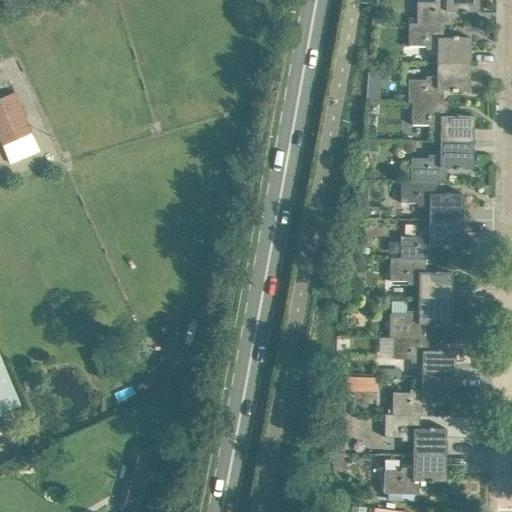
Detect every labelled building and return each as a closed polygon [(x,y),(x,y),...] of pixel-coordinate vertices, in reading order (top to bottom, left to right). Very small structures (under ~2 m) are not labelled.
[(478,11),(478,0),(433,0),(434,2),(417,2),(416,20),(408,20),(408,24),(417,24),(417,25),(444,25),(444,24),(452,24),(452,11),(460,11),(460,12),(466,13),(466,11),(478,11)] [(470,63),(470,37),(457,37),(457,35),(452,35),(452,37),(443,37),(444,25),(417,25),(417,24),(408,24),(408,46),(425,47),(425,49),(437,50),(437,62),(470,63)] [(469,89),(470,63),(437,62),(437,76),(425,76),(425,79),(408,79),(408,102),(443,102),(443,89),(452,89),(452,91),(457,91),(457,89),(469,89)] [(367,74),(366,101),(380,102),(381,75),(367,74)] [(29,132),(23,117),(13,95),(0,101),(0,140),(1,144),(29,132)] [(473,142),(473,116),(460,116),(460,114),(455,114),(455,115),(447,115),(447,102),(443,102),(408,102),(412,102),(411,125),(429,125),(429,128),(440,128),(440,142),(473,142)] [(368,104),(368,115),(379,115),(379,104),(368,104)] [(366,130),(365,138),(374,139),(374,130),(366,130)] [(362,141),(362,150),(372,151),(373,142),(362,141)] [(472,168),(473,142),(440,142),(440,154),(428,154),(428,158),(411,157),(410,180),(401,179),(446,181),(446,167),(454,167),(454,169),(460,169),(460,167),(472,168)] [(462,221),(462,194),(449,194),(449,192),(444,192),(444,194),(436,194),(436,181),(446,181),(401,179),(400,203),(418,203),(418,206),(429,206),(429,220),(462,221)] [(462,246),(462,221),(429,220),(429,233),(417,232),(417,236),(400,235),(400,257),(390,258),(425,259),(435,259),(435,245),(444,246),(444,247),(449,247),(449,246),(462,246)] [(357,248),(357,256),(369,257),(370,249),(357,248)] [(451,298),(451,272),(439,272),(439,270),(433,270),(433,272),(425,272),(425,259),(390,258),(390,281),(407,281),(407,284),(418,284),(418,298),(451,298)] [(451,324),(451,298),(418,298),(418,311),(406,311),(406,314),(389,314),(389,337),(393,337),(424,336),(424,324),(433,324),(433,325),(438,326),(438,324),(451,324)] [(454,378),(454,350),(442,350),(442,348),(436,348),(436,350),(428,350),(428,336),(424,336),(393,337),(393,359),(410,359),(410,362),(421,363),(421,376),(454,378)] [(171,351),(168,364),(181,367),(184,354),(171,351)] [(104,355),(93,360),(102,381),(113,376),(104,355)] [(0,357),(0,413),(20,405),(5,368),(0,357)] [(454,402),(454,378),(421,376),(421,389),(410,389),(410,392),(393,392),(392,414),(419,416),(419,415),(427,416),(428,402),(436,402),(436,404),(441,404),(441,402),(454,402)] [(332,398),(331,414),(335,414),(344,414),(344,398),(332,398)] [(445,455),(446,428),(433,428),(433,427),(428,427),(428,428),(419,428),(419,416),(392,414),(384,414),(384,437),(401,437),(401,441),(413,441),(412,454),(445,455)] [(336,441),(336,453),(344,453),(344,441),(336,441)] [(139,452),(123,510),(131,511),(141,505),(156,450),(139,452)] [(428,483),(428,482),(432,482),(432,480),(445,480),(445,455),(412,454),(412,467),(399,468),(399,470),(383,470),(382,466),(372,468),(376,492),(383,491),(383,494),(387,494),(415,494),(419,494),(419,488),(426,488),(428,483)]
